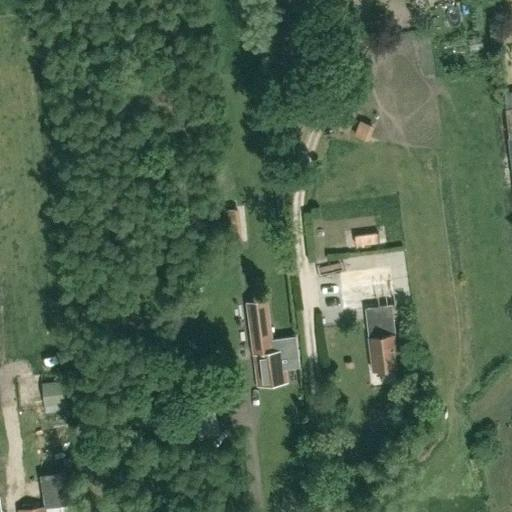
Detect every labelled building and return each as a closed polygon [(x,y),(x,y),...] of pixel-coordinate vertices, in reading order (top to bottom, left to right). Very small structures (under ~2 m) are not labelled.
[(327,0),(330,19),(356,15),(353,0),(327,0)] [(371,135),(383,138),(387,119),(375,117),(371,135)] [(238,190),(230,191),(221,192),(226,243),(243,241),(238,190)] [(342,293),(344,310),(395,304),(392,287),(392,280),(341,286),(342,293)] [(258,386),(287,381),(283,350),(281,350),(280,342),(272,343),(266,300),(246,302),(258,386)] [(373,371),(399,367),(395,334),(382,336),(380,320),(367,322),(369,338),(368,338),(373,371)] [(51,326),(53,363),(65,362),(62,326),(51,326)] [(381,372),(383,384),(402,381),(400,369),(381,372)] [(67,381),(47,382),(47,393),(68,392),(67,381)] [(48,395),(49,405),(71,403),(70,393),(48,395)] [(190,401),(193,414),(214,409),(210,395),(190,401)] [(39,474),(44,507),(19,511),(18,511),(80,511),(79,502),(75,469),(39,474)]
